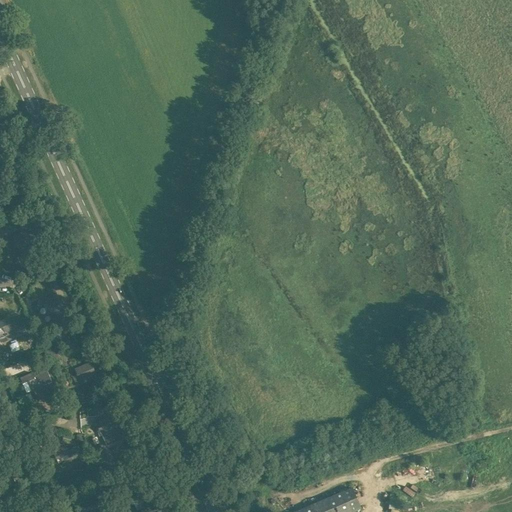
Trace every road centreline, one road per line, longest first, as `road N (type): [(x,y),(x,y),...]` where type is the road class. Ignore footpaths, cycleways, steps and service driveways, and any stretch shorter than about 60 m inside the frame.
road 1 (primary): [(216,511),(0,32)]
road 2 (track): [(511,427),(380,461),(367,475),(372,511)]
